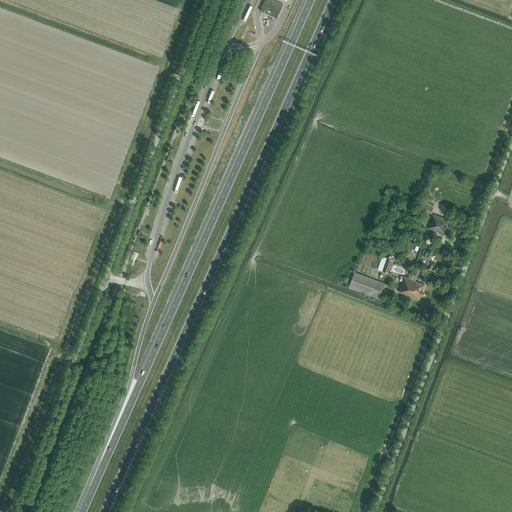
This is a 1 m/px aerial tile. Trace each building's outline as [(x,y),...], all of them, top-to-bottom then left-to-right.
[(277,18),(284,5),(274,0),(265,0),(261,11),(277,18)] [(250,4),(243,19),(246,21),(253,6),(250,4)] [(171,211),(176,196),(173,195),(168,210),(171,211)] [(434,205),(423,201),(422,203),(421,203),(419,209),(432,214),(434,208),(433,208),(434,205)] [(447,224),(449,219),(433,214),(428,228),(444,234),(446,228),(448,225),(447,224)] [(433,261),(436,254),(425,249),(423,253),(426,254),(425,257),(433,261)] [(393,260),(383,256),(378,269),(388,273),(393,260)] [(379,299),(385,283),(355,271),(349,287),(379,299)] [(409,278),(405,276),(400,288),(401,288),(400,292),(419,299),(425,284),(415,280),(417,276),(411,274),(409,278)]
